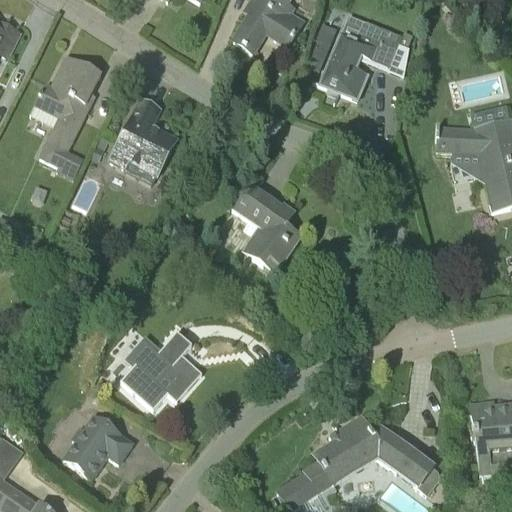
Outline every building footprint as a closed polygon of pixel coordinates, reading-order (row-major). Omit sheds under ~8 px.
[(183,0),(197,9),(202,0),(152,0),(159,4),(161,0),(183,0)] [(288,53),(304,27),(291,18),(294,13),(288,9),(293,0),(251,0),(241,17),(248,21),(232,47),(251,59),(264,39),(288,53)] [(397,50),(400,43),(364,27),(356,44),(340,38),(325,74),(343,82),(337,98),(356,105),(367,80),(356,75),(361,63),(387,74),(397,50)] [(0,61),(5,64),(18,39),(0,29),(0,61)] [(307,73),(319,78),(337,37),(322,30),(316,46),(318,47),(307,73)] [(400,43),(397,50),(406,53),(411,41),(402,38),(400,43)] [(90,100),(100,80),(65,63),(50,93),(44,90),(29,120),(53,132),(37,163),(73,182),(81,167),(66,159),(94,102),(90,100)] [(156,185),(176,147),(148,134),(158,115),(140,106),(109,168),(123,175),(126,170),(156,185)] [(511,137),(509,126),(469,135),(434,134),(434,147),(435,147),(435,158),(451,159),(452,156),(476,157),(481,156),(490,195),(486,196),(491,218),(511,212),(511,137)] [(98,167),(107,147),(99,144),(89,163),(98,167)] [(279,272),(299,243),(277,228),(285,218),(247,191),(230,216),(261,236),(245,260),(261,272),(267,264),(279,272)] [(0,251),(3,253),(14,232),(0,224),(0,251)] [(175,407),(200,379),(181,362),(190,352),(176,339),(157,359),(170,371),(154,389),(175,407)] [(479,483),(511,478),(511,411),(493,414),(493,416),(470,420),(479,483)] [(368,437),(360,422),(337,435),(340,441),(311,457),(316,466),(301,474),(315,501),(323,497),(325,501),(334,495),(333,492),(377,466),(416,496),(417,495),(425,501),(435,487),(427,481),(433,475),(377,432),(368,437)] [(131,450),(91,423),(81,437),(78,435),(70,446),(73,448),(62,465),(90,485),(106,462),(117,470),(131,450)] [(37,511),(2,487),(22,459),(1,444),(0,445),(0,511),(37,511)]
